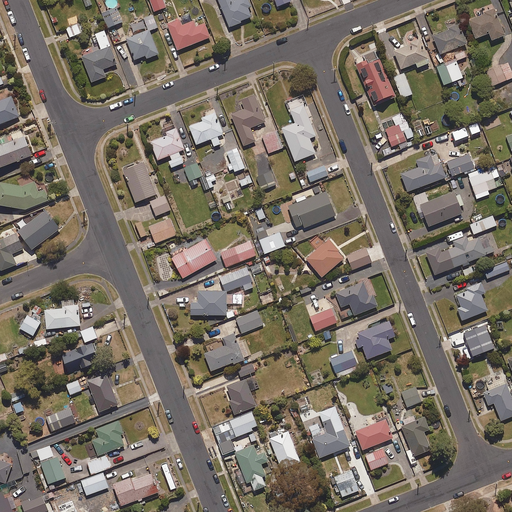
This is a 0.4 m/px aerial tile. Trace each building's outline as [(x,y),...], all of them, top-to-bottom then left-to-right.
[(167,6),(164,0),(150,0),(155,11),(167,6)] [(219,0),(231,28),(243,23),(242,21),(252,17),(249,9),(252,7),(249,0),(219,0)] [(124,22),(117,7),(102,14),(108,28),(124,22)] [(491,41),(504,36),(494,9),(485,13),(483,14),(483,15),(467,21),(474,40),(488,34),(491,41)] [(195,19),(182,24),(180,18),(167,24),(178,51),(212,38),(206,23),(197,26),(195,19)] [(148,24),(148,26),(151,32),(159,28),(156,21),(148,24)] [(85,31),(80,22),(66,28),(70,38),(85,31)] [(439,55),(466,45),(458,24),(446,29),(447,31),(432,37),(439,55)] [(160,54),(151,32),(148,26),(126,36),(136,60),(146,56),(147,59),(160,54)] [(104,69),(118,64),(105,31),(96,34),(101,46),(82,53),(93,82),(107,77),(104,69)] [(410,44),(393,51),(401,70),(416,64),(418,68),(428,64),(426,60),(428,59),(420,38),(410,43),(410,44)] [(382,67),(375,51),(374,52),(363,56),(365,61),(354,65),(371,106),(394,97),(389,83),(386,85),(379,68),(382,67)] [(455,61),(466,58),(463,51),(453,54),(455,61)] [(442,86),(461,79),(454,61),(435,69),(442,86)] [(495,87),(511,79),(511,75),(507,63),(488,71),(495,87)] [(412,95),(403,73),(393,78),(402,99),(412,95)] [(0,86),(9,83),(7,79),(4,81),(2,77),(0,77),(0,86)] [(257,141),(251,128),(267,122),(257,96),(239,103),(242,111),(232,115),(244,146),(257,141)] [(314,150),(310,139),(317,136),(307,110),(306,108),(308,107),(304,96),(288,103),(296,123),(283,129),(290,147),(301,142),(306,153),(314,150)] [(0,124),(19,117),(11,97),(0,100),(0,124)] [(424,129),(430,126),(424,112),(418,115),(424,129)] [(218,136),(224,134),(216,113),(202,118),(204,121),(190,126),(198,145),(211,139),(215,147),(221,144),(218,136)] [(473,133),(481,129),(478,123),(470,126),(473,133)] [(151,142),(158,160),(170,156),(172,161),(171,161),(173,167),(184,163),(180,152),(185,149),(175,124),(162,129),(165,137),(151,142)] [(391,148),(406,142),(398,124),(384,130),(391,148)] [(450,133),(448,125),(440,127),(441,134),(450,133)] [(413,137),(409,128),(402,131),(406,140),(413,137)] [(284,148),(277,130),(262,136),(269,154),(284,148)] [(0,144),(0,168),(33,155),(23,131),(11,135),(13,139),(0,144)] [(238,148),(224,154),(232,171),(234,170),(235,172),(246,168),(238,148)] [(400,175),(407,193),(445,178),(436,153),(415,161),(418,168),(400,175)] [(451,177),(473,169),(468,154),(446,162),(451,177)] [(157,195),(143,159),(123,167),(137,203),(157,195)] [(197,180),(204,177),(197,163),(185,168),(193,186),(199,184),(197,180)] [(329,175),(325,165),(307,171),(311,182),(329,175)] [(493,179),(498,177),(496,170),(490,172),(489,170),(478,174),(477,172),(467,175),(476,200),(488,195),(487,191),(496,188),(493,179)] [(212,182),(217,180),(215,174),(206,178),(210,188),(214,187),(212,182)] [(242,187),(253,182),(250,177),(240,181),(242,187)] [(0,205),(26,209),(50,200),(46,190),(40,193),(35,182),(23,187),(0,183),(0,184),(0,205)] [(298,227),(305,225),(306,228),(337,216),(327,192),(308,199),(306,196),(297,199),(298,203),(290,207),(298,227)] [(458,195),(454,196),(453,192),(419,206),(428,228),(462,214),(459,207),(463,205),(458,195)] [(157,216),(171,211),(165,196),(151,202),(157,216)] [(259,220),(266,218),(262,208),(255,211),(259,220)] [(33,250),(61,229),(47,210),(19,232),(33,250)] [(496,227),(492,216),(469,226),(473,236),(496,227)] [(177,235),(171,218),(149,226),(155,243),(177,235)] [(140,238),(147,235),(141,221),(135,224),(140,238)] [(13,254),(24,249),(17,233),(0,240),(0,268),(1,272),(17,265),(13,254)] [(264,255),(286,246),(281,233),(259,241),(264,255)] [(425,254),(434,276),(461,266),(462,268),(468,265),(467,263),(493,253),(486,235),(467,243),(465,237),(452,243),(453,246),(439,252),(438,249),(425,254)] [(322,278),(346,258),(330,239),(307,259),(322,278)] [(218,260),(207,240),(186,251),(183,246),(172,252),(174,255),(172,257),(183,278),(218,260)] [(256,256),(250,241),(220,253),(226,268),(256,256)] [(374,263),(368,246),(346,254),(352,271),(374,263)] [(505,262),(483,271),(486,280),(509,271),(505,262)] [(475,275),(472,267),(462,271),(464,278),(475,275)] [(221,279),(224,291),(225,292),(228,292),(244,286),(245,291),(255,287),(248,269),(221,279)] [(378,307),(374,295),(370,297),(365,282),(337,293),(342,307),(351,304),(355,316),(378,307)] [(480,296),(484,294),(480,283),(465,289),(466,291),(454,296),(459,308),(456,309),(461,322),(487,312),(480,296)] [(225,292),(224,291),(210,291),(199,291),(199,303),(192,303),(192,316),(228,315),(227,304),(238,304),(238,294),(228,295),(228,292),(225,292)] [(79,305),(75,305),(74,299),(59,300),(59,309),(45,311),(47,329),(81,326),(79,305)] [(21,329),(34,336),(41,323),(40,317),(39,316),(42,309),(34,305),(21,329)] [(317,331),(338,323),(332,309),(311,317),(317,331)] [(264,325),(258,310),(236,319),(243,334),(264,325)] [(396,337),(391,322),(357,334),(359,339),(356,340),(360,349),(364,348),(369,359),(393,350),(389,340),(396,337)] [(98,338),(93,325),(81,330),(86,342),(98,338)] [(470,359),(493,350),(483,325),(460,334),(470,359)] [(326,341),(334,339),(331,331),(324,333),(326,341)] [(234,365),(246,360),(236,334),(224,339),(226,346),(206,354),(213,371),(233,363),(234,365)] [(36,348),(47,344),(45,338),(34,342),(36,348)] [(88,366),(100,362),(93,343),(62,354),(69,373),(88,366)] [(32,352),(30,344),(18,348),(20,356),(32,352)] [(339,379),(360,371),(353,351),(331,359),(339,379)] [(4,353),(0,354),(0,368),(6,366),(5,364),(8,363),(4,353)] [(255,372),(252,364),(238,369),(241,377),(255,372)] [(101,412),(119,405),(107,374),(89,381),(94,395),(89,397),(91,402),(96,400),(101,412)] [(251,391),(258,388),(254,377),(225,389),(236,416),(257,407),(251,391)] [(70,396),(83,391),(78,379),(66,384),(70,396)] [(386,394),(394,391),(391,383),(383,386),(386,394)] [(511,391),(509,393),(505,384),(482,394),(487,407),(493,405),(500,422),(511,417),(511,391)] [(423,402),(418,387),(402,393),(408,408),(423,402)] [(12,402),(26,397),(23,391),(9,396),(12,402)] [(17,413),(24,411),(21,402),(14,405),(17,413)] [(321,458),(351,446),(336,407),(315,415),(319,424),(309,428),(321,458)] [(53,431),(76,423),(70,408),(47,417),(53,431)] [(213,428),(220,444),(255,430),(254,429),(258,427),(253,412),(213,428)] [(414,415),(403,420),(405,426),(403,427),(416,457),(433,450),(425,432),(431,430),(426,418),(417,421),(414,415)] [(387,419),(356,432),(363,450),(395,438),(387,419)] [(122,436),(125,434),(120,421),(97,430),(100,438),(93,441),(99,456),(125,446),(122,436)] [(283,470),(301,462),(289,432),(271,439),(283,470)] [(55,458),(50,446),(32,452),(34,458),(39,456),(49,485),(66,479),(58,457),(55,458)] [(262,465),(270,462),(266,452),(258,455),(254,446),(236,453),(248,482),(242,484),(245,493),(254,489),(255,491),(267,486),(263,477),(267,476),(262,465)] [(389,464),(385,450),(366,455),(371,470),(389,464)] [(114,467),(109,454),(87,462),(92,475),(114,467)] [(13,465),(0,460),(0,481),(6,484),(13,465)] [(343,497),(359,490),(351,470),(335,477),(343,497)] [(87,496),(109,488),(104,473),(82,482),(87,496)] [(123,507),(160,492),(153,474),(133,482),(131,478),(114,485),(123,507)] [(13,511),(8,498),(6,498),(3,491),(0,492),(0,511),(19,511),(16,511),(13,511)] [(47,511),(49,511),(43,495),(22,503),(25,511),(47,511)]
